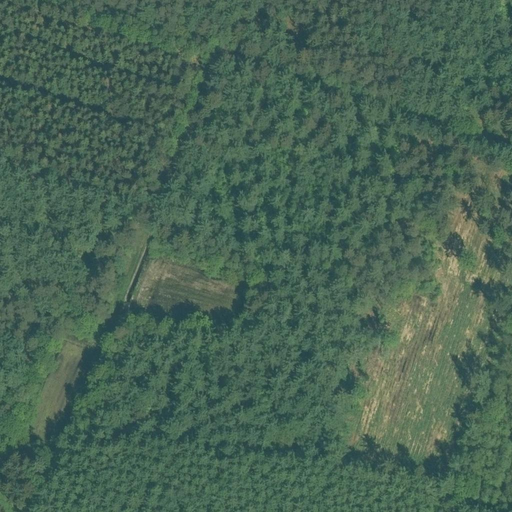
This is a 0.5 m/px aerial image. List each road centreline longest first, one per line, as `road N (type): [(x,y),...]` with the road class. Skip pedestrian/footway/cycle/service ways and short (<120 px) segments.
road 1 (track): [(65,0),(511,154)]
road 2 (track): [(205,48),(89,350)]
